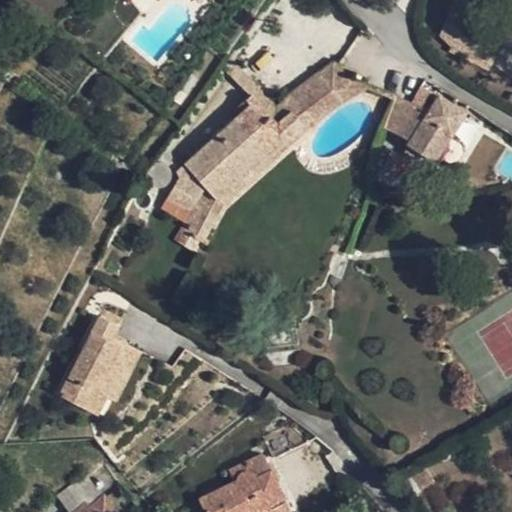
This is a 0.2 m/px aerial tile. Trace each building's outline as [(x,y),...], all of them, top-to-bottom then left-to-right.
[(486,73),(505,32),(451,8),(432,48),(486,73)] [(226,54),(218,66),(253,102),(273,122),(291,111),(307,131),(358,93),(332,62),(274,106),(226,54)] [(448,115),(453,107),(437,97),(427,114),(412,103),(396,98),(386,129),(409,143),(403,155),(413,161),(418,154),(432,162),(459,121),(448,115)] [(195,256),(215,221),(223,206),(307,131),(291,111),(273,122),(253,102),(175,173),(178,178),(165,202),(160,211),(183,224),(172,241),(195,256)] [(463,114),(453,107),(448,115),(459,121),(463,114)] [(169,170),(164,165),(159,163),(150,165),(146,170),(145,178),(147,184),(153,189),(161,190),(168,186),(171,177),(169,170)] [(106,393),(107,390),(129,347),(114,338),(122,322),(103,312),(61,391),(71,395),(79,379),(106,393)] [(119,395),(141,354),(129,347),(107,390),(119,395)] [(61,391),(58,396),(95,415),(106,393),(79,379),(71,395),(61,391)] [(299,447),(287,421),(263,432),(274,457),(299,447)] [(288,511),(270,473),(262,454),(237,466),(242,475),(240,487),(237,488),(201,506),(203,511),(288,511)] [(228,470),(237,488),(240,487),(242,475),(237,466),(228,470)] [(410,474),(421,491),(434,484),(430,479),(423,467),(410,474)] [(92,509),(85,503),(75,511),(114,511),(104,499),(92,509)]
